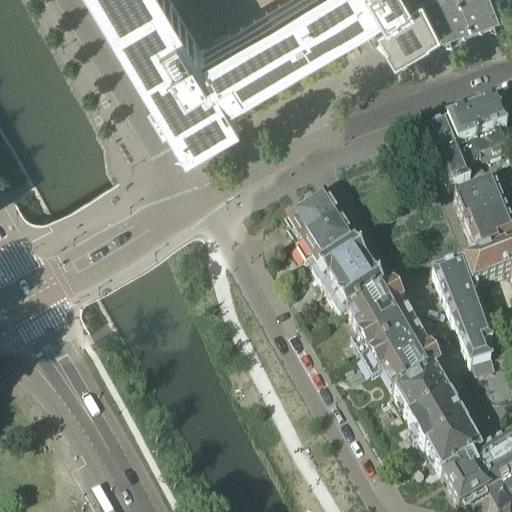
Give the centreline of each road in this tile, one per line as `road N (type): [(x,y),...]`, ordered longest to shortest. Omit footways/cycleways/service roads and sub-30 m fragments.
road 1 (residential): [(375,511),(196,204)]
road 2 (residential): [(196,204),(307,145),(511,67)]
road 3 (residential): [(196,204),(31,295)]
road 4 (tertiary): [(89,421),(66,356),(31,295)]
road 5 (tertiary): [(12,305),(89,421)]
